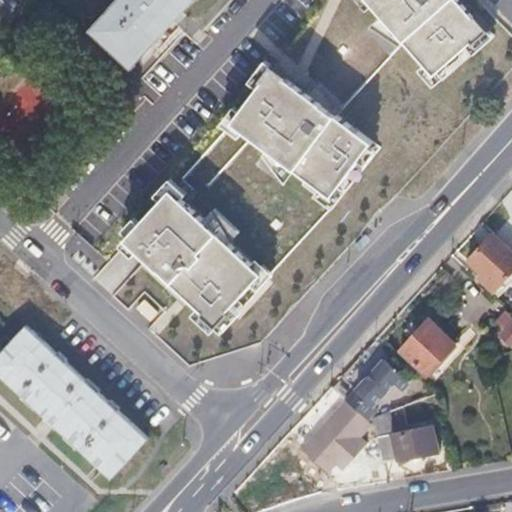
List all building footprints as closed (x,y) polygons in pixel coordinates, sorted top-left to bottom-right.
[(132,66),(192,0),(124,0),(95,32),(132,66)] [(459,0),(368,0),(435,74),(473,41),(475,42),(489,29),(476,15),(474,16),(459,0)] [(405,41),(383,15),(372,25),(401,44),(405,41)] [(289,77),(273,65),(261,81),(263,83),(234,124),(334,197),(374,142),(337,116),(343,108),(318,84),(310,95),(287,79),(289,77)] [(91,101),(104,113),(123,92),(110,80),(91,101)] [(297,170),(270,150),(267,154),(289,182),(297,170)] [(205,315),(220,328),(233,314),(231,312),(265,274),(173,191),(127,242),(207,313),(205,315)] [(216,211),(206,221),(232,244),(235,241),(216,211)] [(471,266),(500,294),(511,280),(511,250),(498,237),(471,266)] [(147,302),(139,310),(153,323),(161,315),(147,302)] [(403,349),(427,373),(456,343),(431,319),(403,349)] [(0,374),(112,476),(147,438),(27,328),(2,355),(0,353),(0,374)] [(381,365),(352,396),(365,409),(395,378),(381,365)] [(365,409),(352,396),(346,403),(367,422),(372,416),(365,409)] [(344,401),(298,450),(324,474),(334,464),(341,470),(365,445),(355,437),(368,424),(367,422),(346,403),(344,401)] [(375,437),(382,463),(434,450),(428,425),(375,437)]
